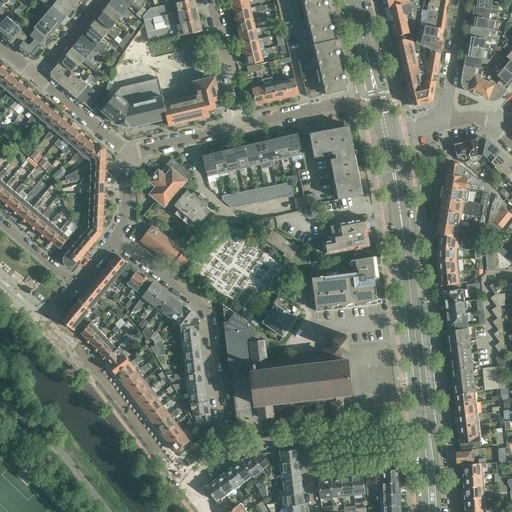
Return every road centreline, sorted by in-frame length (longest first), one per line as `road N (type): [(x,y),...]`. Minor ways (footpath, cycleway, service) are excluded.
road 1 (residential): [(227,449),(207,314),(114,238)]
road 2 (tertiary): [(183,485),(96,371),(42,326)]
road 3 (secondary): [(431,425),(405,258)]
road 4 (secondary): [(405,258),(420,424)]
road 5 (residential): [(240,126),(210,0)]
